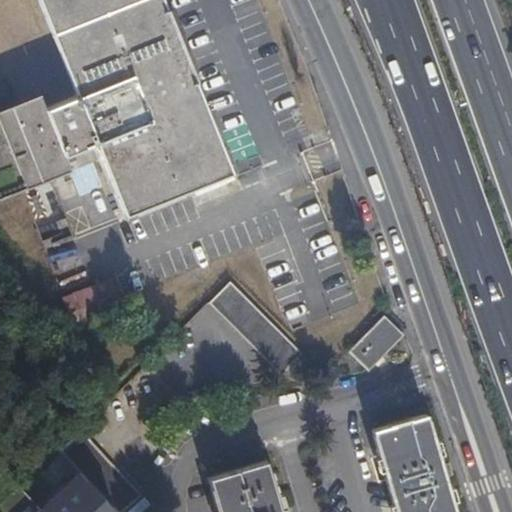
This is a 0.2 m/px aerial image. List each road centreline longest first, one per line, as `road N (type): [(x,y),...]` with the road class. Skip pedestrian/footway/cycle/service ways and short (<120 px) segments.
road 1 (tertiary): [(309,0),(403,236),(496,511)]
road 2 (motorway): [(388,0),(511,336)]
road 3 (motorway): [(511,164),(452,0)]
